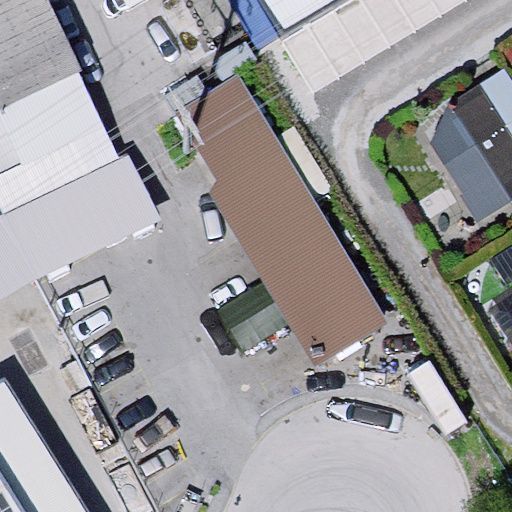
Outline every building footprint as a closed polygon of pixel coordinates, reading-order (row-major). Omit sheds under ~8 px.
[(100,150),(31,0),(0,0),(0,191),(1,195),(100,150)] [(274,0),(285,19),(321,0),(274,0)] [(443,0),(340,0),(284,26),(310,82),(452,17),(443,0)] [(378,320),(239,78),(176,113),(315,356),(378,320)] [(511,199),(511,138),(479,84),(448,104),(430,142),(478,221),(511,199)] [(0,511),(65,511),(0,409),(0,511)]
